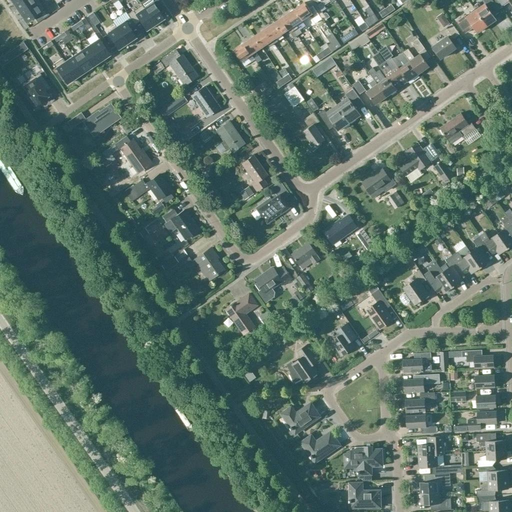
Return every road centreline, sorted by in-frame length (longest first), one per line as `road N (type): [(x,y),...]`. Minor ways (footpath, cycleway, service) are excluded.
road 1 (residential): [(313,189),(308,220),(258,255),(242,257),(116,80)]
road 2 (unclassified): [(122,511),(0,332)]
road 3 (residential): [(313,189),(295,184),(187,28)]
road 4 (residential): [(467,82),(313,189)]
road 5 (residential): [(374,358),(332,388),(330,400),(355,435),(386,436)]
